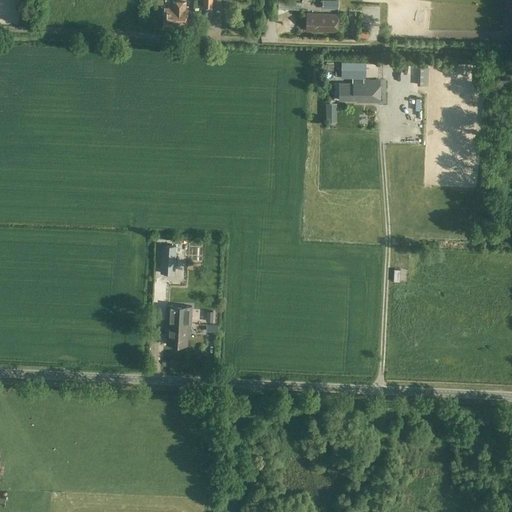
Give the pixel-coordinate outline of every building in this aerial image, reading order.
[(203,0),(203,8),(212,8),(212,0),(203,0)] [(268,0),(268,10),(277,10),(276,0),(268,0)] [(322,0),(322,8),(338,8),(338,0),(326,0),(322,0)] [(164,8),(163,25),(187,26),(187,8),(185,8),(185,2),(172,1),(172,8),(164,8)] [(337,32),(338,14),(307,13),(306,31),(337,32)] [(365,78),(365,61),(341,61),(341,78),(365,78)] [(338,100),(363,100),(363,83),(338,83),(338,100)] [(326,113),(326,122),(336,122),(336,112),(326,113)] [(162,245),(160,273),(174,274),(176,246),(162,245)] [(190,330),(191,308),(202,309),(202,299),(199,298),(198,300),(195,300),(195,299),(191,299),(191,301),(179,301),(180,293),(163,292),(161,322),(166,322),(165,328),(166,328),(166,335),(168,335),(168,344),(186,345),(187,329),(190,330)]
